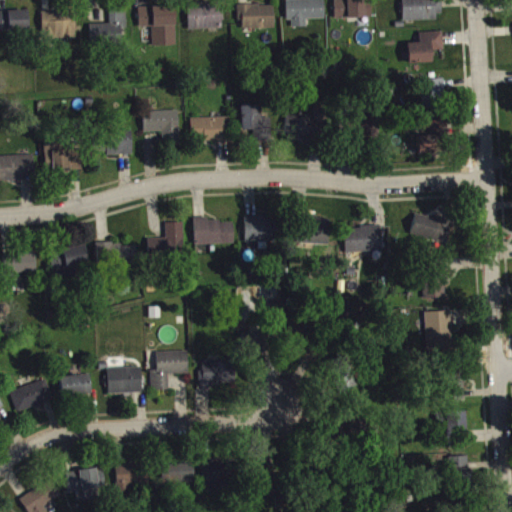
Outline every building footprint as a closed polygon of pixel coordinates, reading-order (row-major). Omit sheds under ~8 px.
[(441,25),(440,0),(402,1),(403,27),(441,25)] [(335,4),(336,24),(372,23),(372,3),(335,4)] [(293,25),(293,33),(307,32),(307,25),(326,24),(325,4),(286,6),(287,25),(293,25)] [(188,9),(189,36),(223,34),(222,8),(188,9)] [(274,10),(238,11),(238,25),(243,25),(243,35),(275,35),(274,10)] [(139,13),(139,33),(153,32),(153,52),(177,51),(175,12),(139,13)] [(90,30),(90,46),(128,45),(127,14),(110,15),(110,29),(90,30)] [(0,17),(0,37),(29,37),(28,16),(0,17)] [(69,45),(76,45),(77,17),(42,16),(41,49),(69,49),(69,45)] [(443,37),(420,38),(420,48),(408,49),(409,69),(432,69),(432,56),(444,55),(443,37)] [(445,107),(444,84),(425,85),(426,108),(445,107)] [(261,111),(241,112),(242,136),(256,136),(256,143),(272,143),(271,123),(261,123),(261,111)] [(315,122),(286,122),(285,145),(323,145),(323,113),(315,113),(315,122)] [(144,138),(162,138),(162,148),(180,148),(179,117),(144,117),(144,138)] [(228,123),(191,124),(192,148),(228,147),(228,123)] [(356,123),(356,142),(374,143),(375,124),(356,123)] [(419,159),(439,159),(439,143),(447,143),(446,126),(425,126),(426,139),(418,139),(419,159)] [(133,159),(132,137),(96,138),(96,161),(133,159)] [(83,176),(83,157),(57,157),(57,147),(46,147),(46,176),(83,176)] [(0,187),(35,186),(34,161),(0,161),(0,187)] [(411,240),(448,250),(453,228),(417,219),(411,240)] [(245,247),(275,247),(274,221),(245,222),(245,247)] [(195,251),(235,249),(234,225),(194,226),(195,251)] [(330,225),(308,225),(309,249),(331,249),(330,225)] [(185,229),(167,228),(166,244),(149,243),(149,258),(184,259),(185,229)] [(345,234),(346,258),(383,257),(382,232),(345,234)] [(136,250),(100,250),(100,273),(136,273),(136,250)] [(50,256),(52,277),(65,275),(65,282),(90,280),(87,252),(50,256)] [(19,279),(37,278),(37,259),(5,260),(6,286),(19,285),(19,279)] [(425,304),(447,305),(447,272),(426,271),(425,304)] [(427,353),(454,352),(452,317),(426,318),(427,353)] [(288,347),(302,351),(300,356),(310,359),(315,339),(292,332),(288,347)] [(189,357),(157,358),(158,376),(151,376),(152,396),(170,396),(169,380),(189,379),(189,357)] [(200,391),(236,391),(235,367),(203,368),(204,376),(199,376),(200,391)] [(108,374),(109,400),(143,399),(142,373),(108,374)] [(60,383),(62,402),(93,399),(91,380),(60,383)] [(466,382),(448,381),(447,405),(465,406),(466,382)] [(18,419),(54,406),(46,385),(10,398),(18,419)] [(468,450),(467,417),(451,418),(452,450),(468,450)] [(470,462),(449,462),(448,486),(469,487),(470,462)] [(225,466),(203,467),(203,486),(210,486),(210,498),(226,497),(225,466)] [(257,497),(275,498),(276,467),(258,466),(257,497)] [(194,469),(161,469),(161,489),(194,490),(194,469)] [(132,491),(150,491),(149,470),(116,471),(117,501),(132,500),(132,491)] [(101,505),(97,474),(67,478),(69,498),(84,497),(85,506),(101,505)] [(24,511),(55,511),(52,507),(61,501),(51,485),(20,505),(24,511)]
